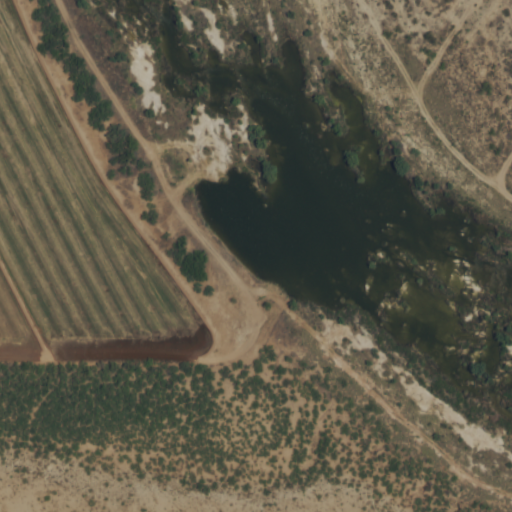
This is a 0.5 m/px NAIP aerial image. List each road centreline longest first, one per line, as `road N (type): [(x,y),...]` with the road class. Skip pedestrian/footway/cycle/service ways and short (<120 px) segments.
road 1 (residential): [(511,493),(462,470),(286,303),(242,279),(184,218),(76,42),(59,0)]
road 2 (residential): [(0,359),(218,359),(234,351),(232,269)]
road 3 (residential): [(484,0),(417,90),(449,142),(511,197)]
